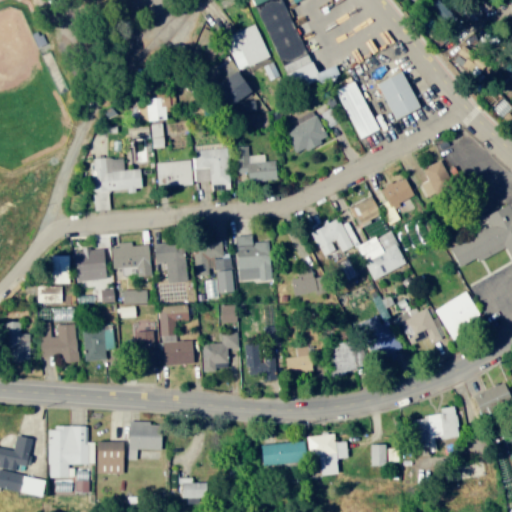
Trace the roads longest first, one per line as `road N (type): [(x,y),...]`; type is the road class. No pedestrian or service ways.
road 1 (tertiary): [(511,340),(378,402),(315,414),(0,396)]
road 2 (residential): [(51,235),(283,213),(463,113)]
road 3 (residential): [(193,0),(167,52),(95,112),(51,235)]
road 4 (residential): [(511,163),(363,0)]
road 5 (residential): [(20,0),(34,46),(85,132)]
